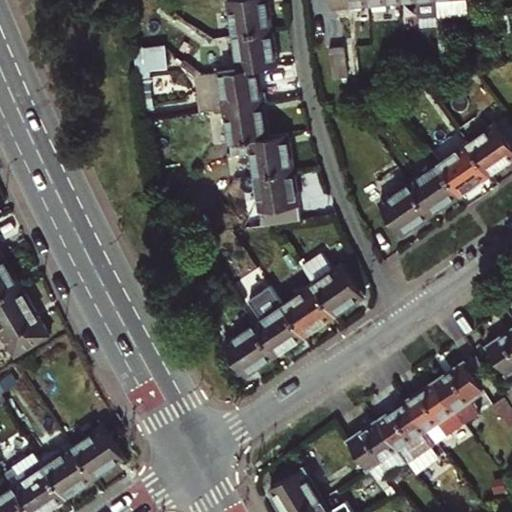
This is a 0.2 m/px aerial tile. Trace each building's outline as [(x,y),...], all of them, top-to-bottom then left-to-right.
[(227,0),(233,35),(272,29),(267,0),(227,0)] [(464,0),(435,0),(437,16),(466,13),(464,0)] [(257,67),(278,64),(272,29),(233,35),(214,38),(212,37),(217,72),(257,67)] [(144,42),(146,66),(172,65),(170,40),(144,42)] [(333,77),(347,75),(344,46),(330,49),(333,77)] [(440,76),(456,72),(454,64),(438,68),(440,76)] [(223,107),(263,101),(257,67),(217,72),(199,75),(204,110),(223,107)] [(249,139),(269,136),(263,101),(223,107),(228,142),(249,139)] [(466,141),(488,173),(511,156),(511,146),(494,121),(466,141)] [(255,175),(294,168),(289,133),(269,136),(249,139),(255,175)] [(459,193),(488,173),(466,141),(437,161),(459,193)] [(430,213),(459,193),(437,161),(408,181),(430,213)] [(261,209),(300,204),(294,168),(255,175),(261,209)] [(401,234),(430,213),(408,181),(379,201),(401,234)] [(333,315),(364,294),(342,261),(331,268),(319,253),(300,266),(310,283),(333,315)] [(0,299),(22,287),(4,256),(0,258),(0,299)] [(305,334),(333,315),(310,283),(281,302),(305,334)] [(0,327),(17,355),(51,335),(22,287),(0,299),(0,327)] [(275,354),(305,334),(281,302),(252,322),(275,354)] [(245,375),(275,354),(252,322),(223,343),(245,375)] [(506,372),(511,367),(511,327),(487,343),(506,372)] [(476,352),(464,360),(482,388),(495,379),(476,352)] [(478,412),(469,399),(483,389),(482,388),(464,360),(463,359),(434,379),(463,421),(463,422),(478,412)] [(435,441),(463,421),(434,379),(405,399),(435,441)] [(511,403),(511,383),(503,390),(506,395),(511,403)] [(509,429),(511,426),(511,403),(506,395),(491,404),(509,429)] [(436,442),(435,441),(405,399),(377,418),(397,447),(407,460),(408,461),(418,473),(441,458),(432,445),(436,442)] [(368,468),(397,447),(377,418),(348,438),(368,468)] [(96,476),(125,457),(103,424),(74,444),(96,476)] [(68,495),(96,476),(74,444),(46,463),(68,495)] [(368,468),(377,481),(407,460),(397,447),(368,468)] [(35,511),(44,511),(68,495),(46,463),(37,451),(7,471),(16,484),(35,511)] [(284,511),(297,511),(323,496),(305,466),(270,487),(284,511)] [(0,511),(35,511),(16,484),(0,494),(0,511)] [(332,511),(323,496),(297,511),(332,511)]
